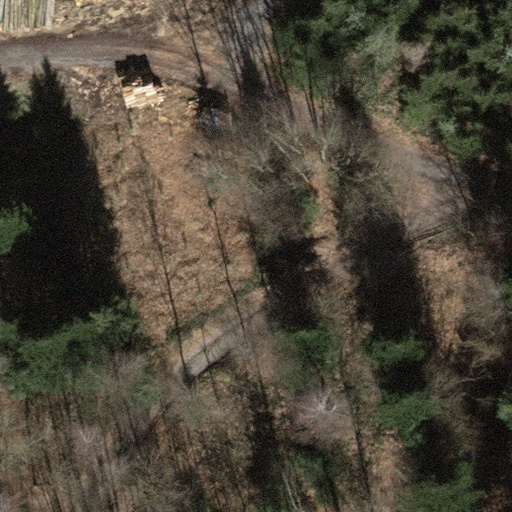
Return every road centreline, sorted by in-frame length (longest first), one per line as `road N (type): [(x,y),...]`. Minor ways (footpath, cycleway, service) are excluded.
road 1 (track): [(475,187),(186,338),(59,511)]
road 2 (track): [(212,46),(296,109),(475,187)]
road 3 (track): [(212,46),(0,61)]
